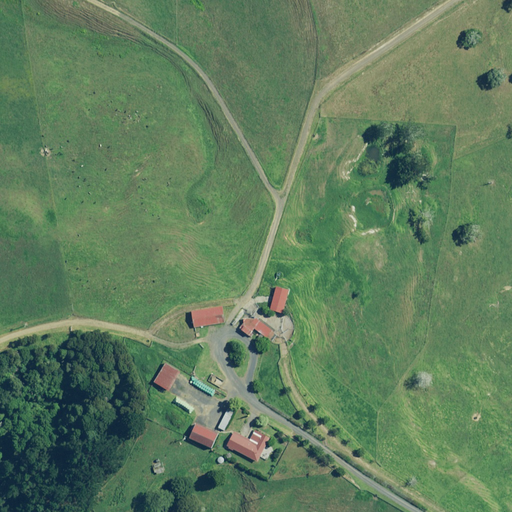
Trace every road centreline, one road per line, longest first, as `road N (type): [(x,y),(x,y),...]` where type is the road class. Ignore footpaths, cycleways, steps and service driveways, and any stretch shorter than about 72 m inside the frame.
road 1 (unclassified): [(417,511),(240,388),(223,363),(226,331)]
road 2 (track): [(0,340),(71,321),(174,345),(226,331)]
